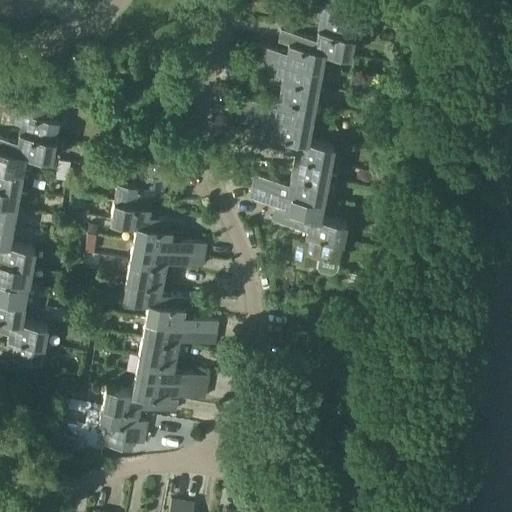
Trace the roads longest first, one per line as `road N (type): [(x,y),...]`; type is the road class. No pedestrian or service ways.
road 1 (residential): [(197,459),(226,424),(254,351),(247,271),(226,220),(201,105),(218,40),(216,0)]
road 2 (residential): [(0,459),(22,481),(63,487),(197,459)]
road 3 (residential): [(0,62),(41,61),(105,27),(118,0)]
